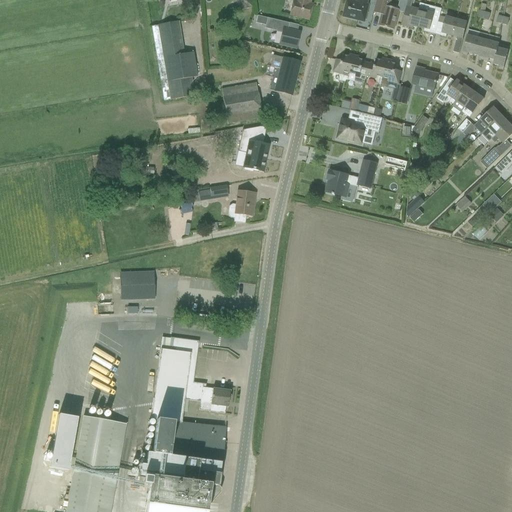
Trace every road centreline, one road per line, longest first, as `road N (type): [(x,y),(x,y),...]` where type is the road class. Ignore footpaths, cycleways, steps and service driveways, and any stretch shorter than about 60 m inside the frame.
road 1 (unclassified): [(235,511),(277,211),(324,26)]
road 2 (residential): [(511,104),(455,61),(324,26)]
